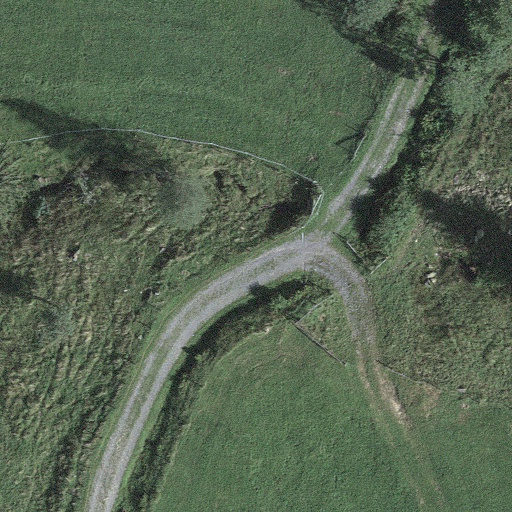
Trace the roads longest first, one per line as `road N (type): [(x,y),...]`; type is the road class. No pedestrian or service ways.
road 1 (track): [(97,511),(123,426),(169,331),(250,271),(308,246),(341,261),(360,328)]
road 2 (track): [(308,246),(396,136),(450,0)]
